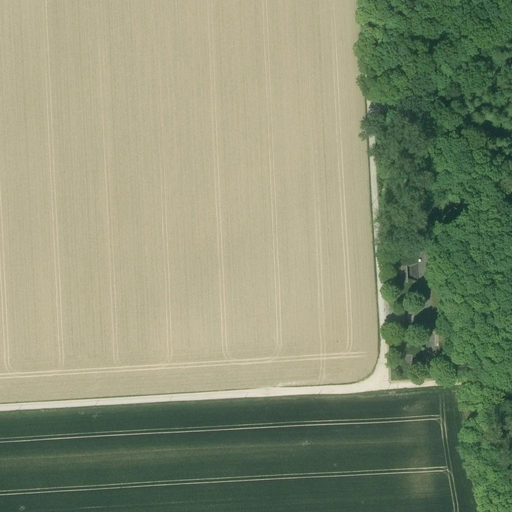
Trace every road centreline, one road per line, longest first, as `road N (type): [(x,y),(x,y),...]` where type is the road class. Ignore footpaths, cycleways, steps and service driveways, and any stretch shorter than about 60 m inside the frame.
road 1 (track): [(373,384),(0,409)]
road 2 (track): [(370,108),(381,318),(373,384)]
road 3 (track): [(370,108),(401,106),(511,21)]
road 4 (track): [(373,384),(466,382),(511,398)]
